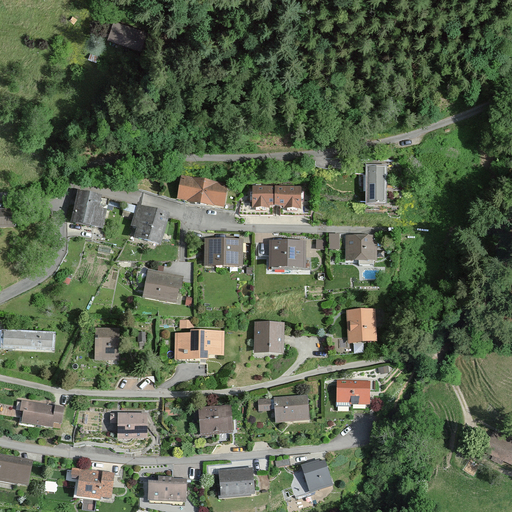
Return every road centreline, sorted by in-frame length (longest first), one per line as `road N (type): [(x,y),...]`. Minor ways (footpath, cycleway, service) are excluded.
road 1 (residential): [(63,211),(70,183),(92,164),(360,147),(480,110),(511,90)]
road 2 (track): [(395,356),(430,357),(447,367),(479,456),(511,474)]
